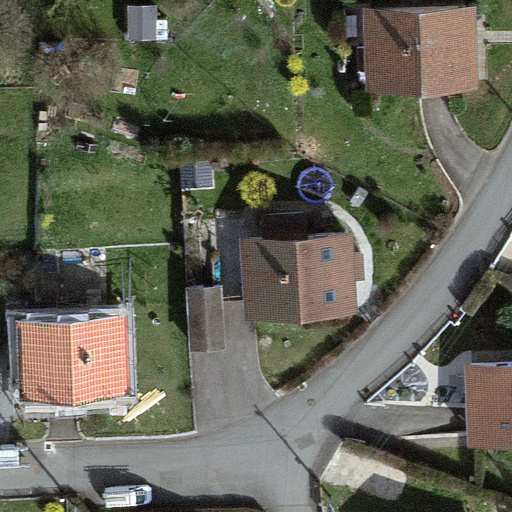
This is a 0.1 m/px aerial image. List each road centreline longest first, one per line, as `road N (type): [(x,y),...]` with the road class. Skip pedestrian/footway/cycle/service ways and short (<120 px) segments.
road 1 (residential): [(282,443),(511,172)]
road 2 (residential): [(0,457),(282,443)]
